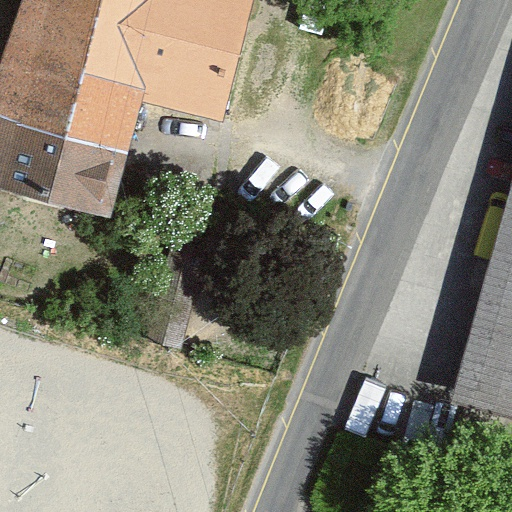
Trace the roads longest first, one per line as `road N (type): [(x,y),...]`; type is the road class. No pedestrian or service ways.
road 1 (residential): [(276,511),(481,0)]
road 2 (unknown): [(398,207),(176,128)]
